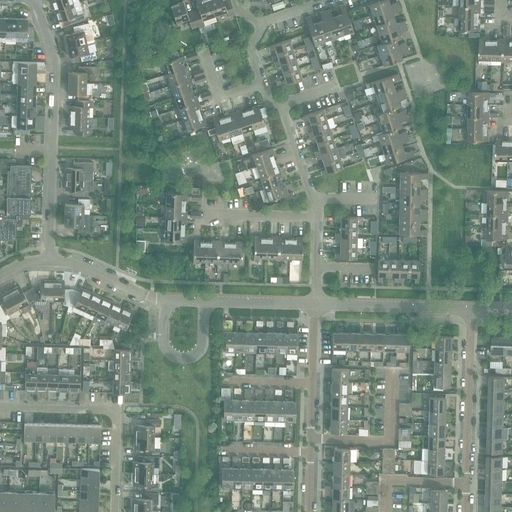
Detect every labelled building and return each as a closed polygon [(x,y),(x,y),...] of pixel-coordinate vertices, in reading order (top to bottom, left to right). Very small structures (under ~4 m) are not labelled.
[(50,0),(54,11),(73,4),(71,0),(50,0)] [(216,20),(214,16),(209,0),(204,0),(197,3),(199,9),(193,11),(198,26),(204,24),(216,20)] [(209,0),(214,16),(226,12),(228,16),(235,14),(229,0),(226,0),(223,1),(223,0),(209,0)] [(370,16),(399,7),(397,2),(389,4),(387,0),(384,0),(369,5),(372,13),(370,13),(370,16)] [(198,26),(193,11),(187,13),(183,1),(170,5),(176,23),(188,19),(192,28),(198,26)] [(73,4),(54,11),(58,22),(68,18),(70,24),(85,19),(83,13),(81,9),(75,11),(73,4)] [(110,16),(117,14),(113,4),(107,7),(110,16)] [(337,16),(343,34),(351,32),(352,34),(354,33),(344,4),(339,6),(342,14),(337,16)] [(494,13),(494,7),(457,6),(457,8),(460,8),(459,18),(478,18),(478,13),(480,13),(484,12),(494,13)] [(376,25),(394,19),(392,14),(400,11),(399,7),(370,16),(371,18),(373,17),(376,25)] [(343,34),(337,16),(333,17),(330,9),(325,11),(335,40),(336,39),(336,37),(343,34)] [(333,40),(335,40),(325,11),(320,13),(322,21),(318,22),(324,41),(332,38),(333,40)] [(324,41),(318,22),(313,24),(311,16),(305,17),(315,46),(317,46),(316,43),(324,41)] [(16,36),(16,18),(5,18),(5,36),(16,36)] [(16,18),(16,36),(26,37),(26,41),(34,41),(34,27),(27,27),(27,19),(16,18)] [(478,23),(478,18),(459,18),(459,28),(456,28),(456,30),(480,31),(480,23),(478,23)] [(377,35),(405,26),(404,21),(396,24),(394,19),(376,25),(378,32),(376,33),(377,35)] [(67,46),(86,42),(94,40),(92,36),(90,34),(88,23),(73,27),(74,33),(64,35),(67,46)] [(377,45),(400,38),(399,33),(407,31),(405,26),(377,35),(377,37),(379,36),(382,43),(377,45)] [(305,45),(310,43),(308,37),(302,39),(305,45)] [(378,56),(407,47),(405,42),(397,45),(396,40),(400,38),(377,45),(379,51),(370,54),(371,58),(378,56)] [(277,54),(292,49),(289,39),(269,46),(270,50),(275,49),(277,54)] [(491,60),(491,41),(484,41),(483,39),(480,39),(479,62),(479,64),(491,64),(491,60)] [(503,63),(503,39),(500,39),(499,41),(491,41),(491,60),(501,60),(501,63),(503,63)] [(511,60),(511,41),(508,42),(507,39),(503,39),(503,63),(505,63),(505,60),(511,60)] [(86,42),(67,46),(69,58),(79,55),(81,61),(96,58),(95,51),(88,53),(86,42)] [(407,47),(378,56),(379,58),(381,57),(383,65),(402,59),(400,54),(408,52),(407,47)] [(275,65),(296,59),(292,49),(277,54),(278,60),(274,61),(275,65)] [(167,74),(184,68),(182,61),(184,59),(183,56),(179,57),(177,51),(155,59),(157,65),(163,63),(167,74)] [(186,54),(188,60),(198,57),(196,51),(186,54)] [(322,55),(323,61),(334,59),(332,52),(322,55)] [(311,64),(317,62),(315,56),(309,58),(311,64)] [(283,73),(299,68),(296,59),(275,65),(276,69),(281,68),(283,73)] [(12,72),(35,73),(36,67),(38,67),(38,68),(43,68),(44,63),(44,62),(13,61),(12,72)] [(317,62),(311,64),(313,71),(319,69),(317,62)] [(68,83),(86,83),(86,78),(96,78),(96,67),(78,66),(78,72),(68,72),(68,83)] [(169,86),(190,79),(189,75),(187,75),(184,68),(167,74),(170,83),(168,84),(169,86)] [(194,77),(203,74),(201,68),(192,71),(194,77)] [(299,68),(283,73),(285,79),(280,80),(281,85),(302,78),(299,68)] [(35,84),(35,73),(12,72),(12,83),(17,83),(35,84)] [(203,74),(194,77),(196,83),(205,80),(203,74)] [(375,92),(394,86),(392,81),(400,79),(398,74),(369,83),(370,85),(373,85),(375,92)] [(174,96),(192,90),(190,84),(191,82),(190,79),(169,86),(169,88),(171,87),(174,96)] [(35,95),(35,84),(17,83),(17,94),(35,95)] [(85,88),(86,83),(68,83),(67,94),(77,94),(77,100),(91,100),(91,89),(85,88)] [(376,103),(405,93),(403,89),(395,91),(394,86),(375,92),(378,100),(375,101),(376,103)] [(346,90),(349,100),(354,98),(351,89),(346,90)] [(176,109),(198,101),(205,99),(211,97),(209,91),(199,94),(197,97),(196,94),(194,95),(192,90),(174,96),(177,106),(175,107),(176,109)] [(469,105),(487,105),(487,97),(490,97),(490,93),(466,92),(466,94),(469,95),(469,105)] [(395,107),(400,106),(398,101),(406,98),(405,93),(376,103),(376,105),(379,104),(381,111),(381,112),(395,107)] [(35,105),(35,95),(17,94),(17,105),(35,105)] [(69,117),(88,117),(88,107),(91,107),(91,100),(75,100),(75,106),(69,106),(69,117)] [(182,119),(200,113),(198,106),(199,104),(198,101),(176,109),(177,111),(179,110),(182,119)] [(34,116),(35,105),(17,105),(16,116),(34,116)] [(247,111),(253,129),(263,125),(263,128),(265,127),(258,105),(254,106),(254,108),(247,111)] [(487,113),(487,105),(469,105),(468,115),(466,114),(466,116),(489,117),(489,114),(487,113)] [(253,129),(247,111),(240,113),(238,111),(236,106),(233,107),(242,134),(244,134),(244,131),(253,129)] [(240,135),(242,134),(233,107),(230,108),(232,113),(231,116),(225,118),(230,136),(239,133),(240,135)] [(396,112),(395,107),(381,112),(381,111),(376,113),(379,121),(377,122),(377,124),(406,114),(404,109),(396,112)] [(311,124),(326,119),(323,109),(303,116),(304,120),(309,118),(311,124)] [(200,113),(182,119),(185,129),(183,129),(184,132),(206,124),(205,121),(202,120),(200,113)] [(396,128),(397,129),(401,127),(399,122),(407,119),(406,114),(377,124),(378,125),(380,125),(382,132),(383,133),(396,128)] [(34,116),(16,116),(11,116),(10,126),(13,127),(13,133),(29,134),(29,127),(34,127),(34,116)] [(489,121),(489,117),(466,116),(466,118),(468,118),(468,128),(487,129),(487,121),(489,121)] [(88,128),(88,117),(69,117),(68,128),(74,128),(74,134),(90,134),(90,128),(88,128)] [(220,139),(230,136),(225,118),(217,120),(216,118),(212,119),(219,142),(221,141),(220,139)] [(309,136),(329,129),(326,119),(311,124),(313,130),(308,131),(309,136)] [(398,133),(397,129),(396,128),(383,133),(382,132),(378,134),(380,142),(378,143),(379,145),(407,135),(406,131),(398,133)] [(486,137),(487,129),(468,128),(468,139),(465,139),(465,141),(489,141),(489,138),(486,137)] [(318,143),(333,138),(329,129),(309,136),(311,140),(316,138),(318,143)] [(246,135),(239,137),(242,145),(248,143),(246,135)] [(384,154),(403,148),(401,143),(409,141),(407,135),(379,145),(379,147),(381,146),(384,154)] [(316,155),(336,148),(333,138),(318,143),(319,149),(314,151),(316,155)] [(508,161),(508,142),(500,142),(499,139),(496,139),(495,163),(497,163),(497,161),(508,161)] [(363,150),(362,149),(360,143),(354,145),(356,152),(363,150)] [(256,166),(274,160),(272,153),(274,151),(273,148),(250,155),(251,157),(253,156),(256,166)] [(324,163),(339,158),(336,148),(316,155),(317,159),(322,157),(324,163)] [(403,148),(384,154),(386,161),(384,162),(385,164),(414,155),(412,150),(404,153),(403,148)] [(339,158),(324,163),(326,169),(321,170),(322,174),(343,168),(339,158)] [(18,224),(21,224),(21,218),(26,218),(26,213),(30,213),(31,166),(14,165),(15,159),(0,159),(0,237),(15,238),(16,224),(18,224)] [(258,178),(280,171),(279,167),(277,167),(274,160),(256,166),(259,175),(257,176),(258,178)] [(211,161),(211,171),(219,171),(219,161),(211,161)] [(84,179),(92,179),(92,163),(73,162),(73,168),(65,168),(65,179),(84,179)] [(237,165),(239,171),(247,168),(245,162),(237,165)] [(264,189),(282,183),(280,176),(281,174),(280,171),(258,178),(259,180),(261,179),(264,189)] [(399,183),(419,183),(419,178),(427,178),(428,173),(397,172),(397,175),(400,175),(399,183)] [(91,191),(92,179),(84,179),(65,179),(65,190),(76,190),(76,196),(88,196),(88,190),(91,191)] [(282,183),(264,189),(259,191),(263,202),(265,201),(288,194),(287,191),(284,190),(282,183)] [(419,188),(419,183),(399,183),(399,191),(397,191),(397,193),(427,194),(427,189),(419,188)] [(201,193),(199,193),(199,187),(194,187),(193,193),(191,193),(190,200),(200,200),(201,193)] [(487,203),(506,204),(506,195),(508,195),(508,191),(485,191),(485,193),(488,193),(487,203)] [(166,205),(184,205),(184,198),(187,197),(187,193),(164,192),(164,194),(166,195),(166,205)] [(427,199),(427,194),(397,193),(397,195),(399,195),(399,203),(418,204),(418,199),(427,199)] [(64,215),(89,215),(83,214),(83,209),(89,210),(89,199),(78,199),(77,204),(64,204),(64,215)] [(418,209),(418,204),(399,203),(399,212),(396,212),(396,213),(426,214),(427,209),(418,209)] [(505,211),(506,204),(487,203),(487,213),(485,213),(485,215),(508,216),(508,212),(505,211)] [(184,213),(184,205),(166,205),(165,214),(163,214),(163,216),(186,217),(190,217),(190,218),(194,218),(200,218),(200,212),(190,211),(190,214),(186,214),(184,213)] [(426,219),(426,214),(396,213),(396,215),(399,216),(398,224),(418,224),(418,219),(426,219)] [(89,216),(89,215),(64,215),(64,225),(77,226),(77,232),(89,232),(89,231),(91,231),(91,216),(89,216)] [(508,219),(508,216),(485,215),(484,217),(487,217),(487,227),(505,227),(505,220),(508,219)] [(186,220),(186,217),(163,216),(163,218),(165,218),(165,228),(183,229),(183,222),(186,220)] [(340,227),(356,227),(357,217),(336,216),(335,221),(340,221),(340,227)] [(418,229),(418,224),(398,224),(398,232),(396,232),(395,234),(426,235),(426,229),(418,229)] [(356,238),(356,227),(340,227),(340,233),(335,233),(335,237),(356,238)] [(505,235),(505,227),(487,227),(486,237),(484,237),(484,239),(507,240),(507,236),(505,235)] [(183,236),(183,229),(165,228),(164,239),(162,239),(162,241),(185,242),(185,238),(183,236)] [(265,257),(266,238),(259,238),(258,236),(254,236),(253,259),(255,259),(255,257),(265,257)] [(277,260),(278,237),(275,236),(273,238),(266,238),(265,257),(275,258),(275,260),(277,260)] [(289,258),(290,239),(283,239),(282,237),(278,237),(277,260),(279,260),(279,258),(289,258)] [(290,239),(289,258),(300,259),(299,261),(302,261),(303,238),(299,237),(297,239),(290,239)] [(356,248),(356,238),(335,237),(335,241),(340,241),(340,247),(356,248)] [(205,261),(206,242),(198,242),(197,240),(193,240),(193,263),(194,263),(194,261),(205,261)] [(217,264),(217,241),(215,241),(213,243),(206,242),(205,261),(214,261),(214,264),(217,264)] [(228,262),(229,243),(222,243),(221,241),(217,241),(217,264),(218,264),(218,262),(228,262)] [(229,243),(228,262),(239,262),(238,265),(241,265),(242,242),(238,242),(237,244),(229,243)] [(356,258),(356,248),(340,247),(340,254),(335,254),(335,258),(356,258)] [(388,276),(388,260),(378,260),(377,281),(381,281),(382,276),(388,276)] [(398,282),(398,260),(388,260),(388,276),(394,276),(394,281),(398,282)] [(408,277),(408,260),(398,260),(398,282),(402,282),(402,277),(408,277)] [(408,260),(408,277),(414,277),(414,282),(418,282),(419,261),(408,260)] [(52,300),(52,281),(40,280),(40,288),(31,288),(35,304),(45,304),(45,300),(52,300)] [(68,306),(72,289),(63,289),(64,281),(52,281),(52,300),(63,300),(63,305),(68,306)] [(35,304),(31,288),(23,292),(19,286),(8,291),(18,308),(27,303),(30,307),(35,304)] [(82,315),(92,293),(81,288),(79,292),(72,289),(68,306),(66,311),(71,313),(72,310),(82,315)] [(8,313),(18,308),(8,291),(0,295),(0,300),(2,304),(0,304),(0,316),(6,320),(10,318),(8,313)] [(92,319),(94,315),(102,297),(92,293),(82,315),(92,319)] [(104,320),(112,302),(102,297),(94,315),(104,320)] [(114,324),(122,307),(112,302),(104,320),(114,324)] [(122,307),(114,324),(112,329),(118,332),(120,327),(125,329),(133,311),(122,307)] [(235,351),(236,332),(230,332),(230,325),(232,325),(232,320),(223,320),(222,331),(226,331),(225,351),(235,351)] [(93,330),(83,330),(83,325),(74,325),(73,336),(93,337),(93,330)] [(245,352),(246,332),(236,332),(235,351),(245,352)] [(256,352),(256,332),(246,332),(245,352),(256,352)] [(266,352),(266,333),(256,332),(256,352),(266,352)] [(276,353),(277,333),(266,333),(266,352),(276,353)] [(286,353),(287,333),(277,333),(276,353),(286,353)] [(287,333),(286,353),(297,353),(297,334),(287,333)] [(345,349),(345,333),(333,333),(332,349),(345,349)] [(358,350),(358,334),(345,333),(345,349),(358,350)] [(370,350),(371,334),(358,334),(358,350),(370,350)] [(383,350),(384,335),(371,334),(370,350),(383,350)] [(421,339),(422,339),(422,335),(413,334),(412,346),(421,341),(421,339)] [(396,351),(396,335),(384,335),(383,350),(396,351)] [(396,335),(396,351),(408,351),(409,335),(396,335)] [(107,339),(108,336),(99,336),(99,339),(99,345),(103,345),(103,339),(107,339)] [(434,349),(451,349),(451,336),(435,336),(434,349)] [(504,354),(504,338),(492,337),(491,354),(504,354)] [(7,345),(7,353),(23,352),(23,345),(7,345)] [(113,360),(130,360),(131,349),(113,349),(113,360)] [(450,362),(451,349),(434,349),(434,361),(450,362)] [(130,360),(113,360),(108,360),(108,371),(113,371),(130,371),(130,360)] [(450,375),(450,362),(434,361),(434,374),(450,375)] [(35,391),(36,366),(36,373),(25,373),(24,390),(35,391)] [(46,391),(47,374),(47,367),(36,366),(35,391),(46,391)] [(68,374),(69,369),(58,369),(57,374),(57,391),(68,392),(68,374)] [(68,374),(68,392),(79,392),(79,375),(73,374),(73,369),(69,369),(68,374)] [(331,382),(347,382),(348,370),(331,369),(331,382)] [(130,382),(130,371),(113,371),(113,381),(130,382)] [(57,391),(57,374),(47,374),(46,391),(57,391)] [(450,387),(450,375),(434,374),(433,387),(450,387)] [(489,389),(504,389),(504,376),(489,376),(489,389)] [(129,393),(130,382),(113,381),(112,393),(129,393)] [(347,395),(347,382),(331,382),(331,395),(347,395)] [(364,391),(368,391),(368,382),(364,382),(360,382),(360,389),(364,389),(364,391)] [(233,419),(234,400),(230,400),(230,388),(221,388),(220,400),(224,400),(223,419),(233,419)] [(504,402),(504,389),(489,389),(489,402),(504,402)] [(346,408),(347,395),(331,395),(330,407),(346,408)] [(428,410),(445,411),(445,398),(429,398),(428,410)] [(244,420),(244,401),(234,400),(233,419),(244,420)] [(254,420),(254,401),(244,401),(244,420),(254,420)] [(264,420),(265,401),(254,401),(254,420),(264,420)] [(274,421),(275,402),(265,401),(264,420),(274,421)] [(284,421),(285,402),(275,402),(274,421),(284,421)] [(285,402),(284,421),(294,421),(295,402),(285,402)] [(503,415),(504,402),(489,402),(488,414),(503,415)] [(346,421),(346,408),(330,407),(330,420),(346,421)] [(444,423),(445,411),(428,410),(428,423),(444,423)] [(503,427),(503,415),(488,414),(488,427),(503,427)] [(134,437),(154,437),(154,426),(160,426),(160,420),(146,419),(146,425),(134,425),(134,437)] [(346,433),(346,421),(330,420),(329,433),(346,433)] [(358,435),(367,435),(367,420),(363,420),(363,429),(358,429),(358,435)] [(35,441),(35,423),(24,423),(23,441),(35,441)] [(45,441),(46,423),(35,423),(35,441),(45,441)] [(56,442),(56,423),(46,423),(45,441),(56,442)] [(67,442),(67,424),(56,423),(56,442),(67,442)] [(444,436),(444,423),(428,423),(428,436),(444,436)] [(77,442),(78,424),(67,424),(67,442),(77,442)] [(88,442),(89,424),(78,424),(77,442),(88,442)] [(89,424),(88,442),(99,443),(100,425),(89,424)] [(503,440),(503,427),(488,427),(487,440),(503,440)] [(444,449),(444,436),(428,436),(427,448),(444,449)] [(153,448),(154,437),(134,437),(133,448),(145,448),(145,454),(159,455),(159,448),(153,448)] [(502,453),(503,440),(487,440),(487,452),(502,453)] [(443,461),(444,449),(427,448),(427,461),(443,461)] [(333,462),(349,463),(349,450),(333,450),(333,462)] [(486,468),(502,469),(502,456),(487,455),(486,468)] [(133,473),(153,474),(153,467),(159,468),(159,456),(145,456),(145,462),(133,462),(133,473)] [(443,474),(443,461),(427,461),(427,474),(443,474)] [(349,475),(349,463),(333,462),(332,475),(349,475)] [(80,480),(98,480),(99,469),(81,468),(80,480)] [(231,488),(232,469),(221,468),(221,488),(231,488)] [(501,481),(502,469),(486,468),(486,481),(501,481)] [(241,488),(242,469),(232,469),(231,488),(241,488)] [(252,489),(252,469),(242,469),(241,488),(252,489)] [(262,489),(262,470),(252,469),(252,489),(262,489)] [(272,489),(273,470),(262,470),(262,489),(272,489)] [(282,490),(283,470),(273,470),(272,489),(282,490)] [(283,470),(282,490),(292,490),(293,471),(283,470)] [(152,485),(153,474),(133,473),(132,485),(144,485),(144,491),(158,491),(158,485),(152,485)] [(348,488),(349,475),(332,475),(332,487),(348,488)] [(98,491),(98,480),(80,480),(80,490),(98,491)] [(501,494),(501,481),(486,481),(486,494),(501,494)] [(348,501),(348,488),(332,487),(332,500),(348,501)] [(408,502),(418,502),(418,493),(413,493),(413,487),(409,487),(408,492),(408,502)] [(98,501),(98,491),(80,490),(80,501),(98,501)] [(430,503),(446,503),(446,491),(431,490),(430,503)] [(0,509),(8,510),(9,492),(0,491),(0,509)] [(23,511),(24,492),(9,492),(8,510),(23,511)] [(38,511),(38,493),(24,492),(23,511),(38,511)] [(38,493),(38,511),(53,511),(54,493),(38,493)] [(132,510),(152,510),(152,504),(158,504),(158,493),(144,493),(144,499),(132,498),(132,510)] [(500,507),(501,494),(486,494),(485,506),(500,507)] [(347,511),(348,501),(332,500),(331,511),(347,511)] [(97,511),(98,501),(80,501),(79,511),(97,511)] [(445,511),(446,503),(430,503),(429,511),(445,511)]
